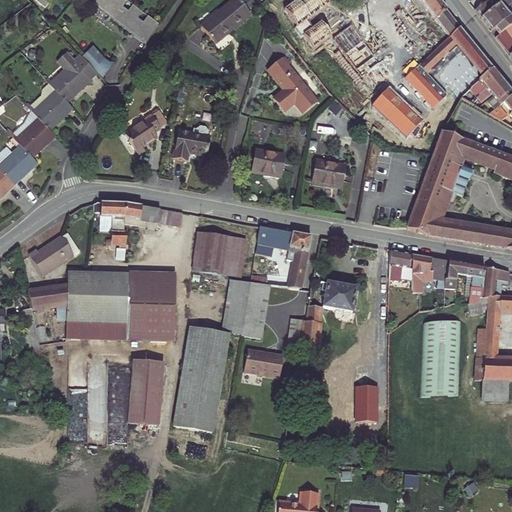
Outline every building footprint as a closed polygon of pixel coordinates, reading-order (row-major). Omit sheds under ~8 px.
[(34,0),(27,0),(37,9),(40,6),(34,0)] [(83,0),(142,45),(155,25),(144,16),(139,22),(134,19),(139,12),(129,5),(124,11),(119,7),(124,1),(122,0),(83,0)] [(237,0),(202,29),(216,46),(252,18),(237,0)] [(297,0),(285,10),(298,27),(333,0),(297,0)] [(458,30),(435,0),(417,0),(420,3),(420,4),(433,22),(434,21),(448,40),(458,30)] [(493,0),(492,0),(489,3),(474,13),(479,20),(487,30),(490,34),(493,32),(499,39),(505,34),(511,29),(511,23),(505,14),(511,8),(511,0),(510,0),(499,8),(493,0)] [(303,34),(313,47),(328,36),(319,23),(303,34)] [(333,39),(357,69),(375,55),(351,25),(333,39)] [(114,46),(119,38),(103,27),(98,35),(114,46)] [(471,91),(491,72),(459,32),(420,71),(428,80),(458,50),(478,75),(468,84),(466,82),(461,87),(468,94),(471,91)] [(511,43),(505,34),(499,39),(495,41),(511,62),(511,43)] [(90,49),(81,58),(101,78),(110,69),(90,49)] [(63,71),(71,63),(64,56),(56,64),(63,71)] [(63,71),(48,86),(53,92),(65,105),(96,76),(78,57),(71,63),(63,71)] [(294,105),(303,116),(320,102),(284,57),(267,71),(284,92),(273,101),(283,114),(294,105)] [(405,79),(433,110),(445,99),(416,68),(405,79)] [(495,76),(491,72),(471,91),(477,99),(498,80),(495,76)] [(477,99),(479,101),(483,105),(490,98),(492,100),(505,88),(501,84),(498,80),(477,99)] [(493,114),(497,111),(504,106),(511,98),(511,96),(509,93),(505,88),(492,100),(488,104),(480,111),(489,117),(493,114)] [(371,107),(406,141),(424,123),(388,89),(371,107)] [(30,113),(35,119),(48,133),(71,112),(65,105),(53,92),(30,113)] [(468,94),(461,100),(473,107),(477,104),(468,94)] [(506,120),(497,111),(493,114),(495,116),(492,119),(501,124),(506,120)] [(154,115),(148,119),(158,133),(164,129),(154,115)] [(19,148),(31,161),(54,139),(48,133),(35,119),(13,141),(19,148)] [(151,138),(158,133),(148,119),(140,124),(141,125),(122,139),(136,159),(141,155),(140,153),(154,142),(151,138)] [(178,134),(173,161),(187,164),(189,156),(206,159),(210,140),(207,139),(208,134),(205,129),(200,128),(195,132),(193,131),(192,137),(178,134)] [(511,253),(511,234),(511,237),(441,225),(452,196),(463,200),(469,183),(470,184),(473,175),(462,171),(465,161),(494,172),(511,179),(511,161),(478,149),(477,146),(474,147),(456,141),(454,137),(451,139),(443,135),(439,145),(435,146),(438,149),(427,178),(422,180),(424,183),(423,186),(420,187),(422,190),(412,217),(408,218),(410,221),(405,233),(417,235),(419,239),(421,237),(511,253)] [(3,151),(0,154),(0,173),(12,187),(13,188),(36,166),(31,161),(19,148),(9,158),(3,151)] [(254,153),(250,175),(279,181),(283,159),(254,153)] [(314,165),(310,187),(338,192),(342,170),(314,165)] [(511,179),(494,172),(492,178),(511,185),(511,179)] [(0,173),(0,199),(13,188),(12,187),(0,173)] [(364,188),(375,188),(375,180),(364,180),(364,188)] [(121,206),(100,205),(100,215),(99,233),(111,234),(111,246),(122,247),(122,254),(127,254),(128,234),(127,234),(127,228),(127,222),(161,227),(163,213),(121,206)] [(163,213),(161,227),(183,230),(185,217),(163,213)] [(127,222),(127,228),(160,232),(161,227),(127,222)] [(296,255),(292,290),(302,291),(310,240),(260,231),(258,246),(289,251),(291,254),(296,255)] [(39,252),(31,258),(44,279),(75,258),(71,251),(77,247),(69,235),(40,254),(39,252)] [(199,236),(194,273),(228,278),(233,240),(199,236)] [(233,240),(228,278),(243,280),(248,241),(233,240)] [(71,251),(75,258),(81,254),(77,247),(71,251)] [(21,249),(12,255),(14,268),(24,266),(21,249)] [(388,281),(389,254),(388,254),(373,251),(372,280),(388,281)] [(411,257),(389,254),(388,281),(388,282),(401,284),(401,282),(413,282),(413,281),(413,272),(410,272),(411,257)] [(445,283),(445,282),(449,283),(449,264),(413,258),(413,272),(413,281),(413,282),(413,294),(421,295),(423,295),(423,282),(432,283),(432,281),(438,281),(438,283),(445,283)] [(455,278),(466,279),(468,267),(449,264),(449,283),(445,282),(445,283),(445,291),(454,291),(455,278)] [(479,302),(480,299),(485,270),(468,267),(466,279),(470,279),(467,307),(479,302)] [(480,299),(501,299),(501,294),(496,293),(498,281),(507,283),(509,274),(490,270),(485,270),(480,299)] [(70,306),(68,341),(176,344),(178,275),(131,273),(131,276),(70,274),(69,285),(70,285),(70,288),(70,306)] [(235,284),(227,337),(243,339),(251,287),(235,284)] [(262,342),(271,288),(251,287),(243,339),(262,342)] [(322,311),(353,315),(357,291),(325,287),(322,311)] [(33,311),(33,312),(70,306),(70,288),(30,295),(33,311)] [(33,311),(30,295),(19,297),(23,313),(33,311)] [(469,319),(480,316),(479,311),(484,310),(484,323),(483,361),(482,382),(488,383),(508,384),(511,383),(511,299),(501,299),(480,299),(479,302),(465,308),(469,319)] [(294,307),(292,322),(295,322),(306,324),(308,309),(294,307)] [(322,311),(310,310),(308,324),(306,324),(295,323),(293,348),(318,350),(322,311)] [(483,361),(484,323),(480,323),(476,327),(472,382),(482,382),(483,361)] [(424,325),(421,399),(459,400),(462,326),(424,325)] [(210,436),(226,337),(190,331),(173,429),(210,436)] [(284,359),(248,353),(245,374),(281,380),(284,359)] [(132,363),(127,425),(159,428),(164,365),(132,363)] [(488,383),(482,382),(481,403),(507,405),(508,384),(488,383)] [(403,489),(417,489),(417,477),(403,477),(403,489)] [(283,505),(282,511),(320,511),(322,498),(304,497),(303,507),(283,505)]
